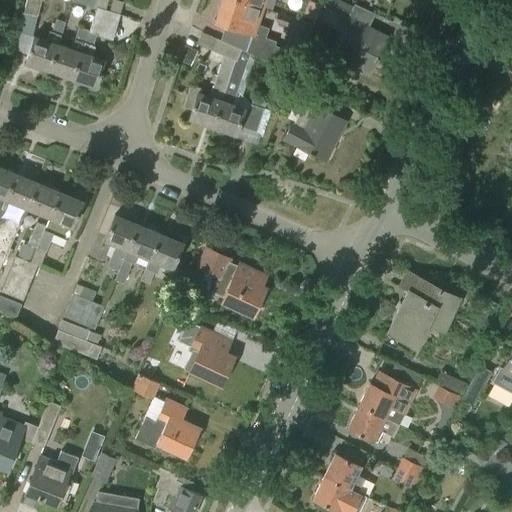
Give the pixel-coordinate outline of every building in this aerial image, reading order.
[(37,16),(41,0),(25,0),(23,12),(37,16)] [(278,64),(284,47),(274,44),(276,39),(265,36),(269,26),(259,23),(264,6),(245,0),(223,0),(217,19),(254,32),(248,48),(278,64)] [(353,6),(339,0),(324,0),(322,5),(351,19),(334,55),(369,72),(387,36),(367,26),(374,13),(354,4),(353,6)] [(95,83),(103,59),(92,55),(95,45),(93,44),(101,20),(116,26),(120,13),(97,5),(89,29),(88,29),(84,42),(72,75),(95,83)] [(57,42),(65,21),(55,18),(51,31),(49,30),(46,38),(35,35),(27,60),(49,67),(58,42),(57,42)] [(72,75),(84,42),(88,29),(80,26),(72,47),(58,42),(49,67),(72,75)] [(214,124),(231,76),(242,48),(219,38),(214,49),(225,54),(211,95),(199,91),(191,115),(214,124)] [(246,107),(234,102),(252,53),(242,48),(231,76),(214,124),(237,132),(240,123),(256,129),(264,107),(252,103),(246,107)] [(300,63),(311,69),(318,56),(306,50),(300,63)] [(190,64),(194,55),(187,52),(183,61),(190,64)] [(317,105),(313,103),(322,87),(293,72),(285,88),(307,99),(295,121),(294,120),(285,137),(297,143),(297,144),(325,158),(345,119),(317,105)] [(0,206),(4,197),(15,173),(0,166),(0,206)] [(50,215),(60,191),(15,173),(4,197),(0,206),(0,230),(9,210),(13,211),(17,202),(50,215)] [(67,237),(82,200),(60,191),(50,215),(46,225),(38,245),(31,261),(14,255),(9,268),(32,277),(37,264),(39,264),(53,231),(67,237)] [(118,270),(137,223),(114,213),(104,238),(115,243),(105,265),(118,270)] [(38,245),(46,225),(36,221),(28,241),(38,245)] [(150,257),(160,232),(137,223),(118,270),(114,279),(122,282),(131,262),(134,263),(139,252),(149,257),(150,257)] [(172,266),(183,241),(160,232),(150,257),(149,257),(140,279),(149,282),(154,271),(157,272),(161,262),(172,266)] [(18,255),(29,260),(33,249),(22,244),(18,255)] [(206,245),(196,267),(203,270),(197,283),(211,290),(210,292),(222,298),(220,301),(251,315),(264,286),(261,284),(265,274),(239,262),(237,266),(230,263),(232,258),(206,245)] [(22,299),(32,277),(9,268),(1,290),(22,299)] [(443,329),(459,296),(450,291),(405,270),(397,284),(407,289),(387,329),(415,343),(426,321),(443,329)] [(454,283),(450,291),(459,296),(464,288),(454,283)] [(94,328),(104,305),(72,292),(62,315),(94,328)] [(0,309),(15,316),(20,302),(0,294),(0,309)] [(100,347),(101,345),(96,344),(100,334),(61,318),(56,329),(100,347)] [(230,340),(188,321),(180,339),(190,344),(188,349),(197,353),(189,369),(219,383),(232,355),(221,350),(226,339),(230,341),(230,340)] [(95,358),(100,347),(56,329),(51,341),(95,358)] [(511,391),(511,347),(502,367),(499,365),(491,381),(511,391)] [(479,392),(491,371),(479,365),(468,386),(479,392)] [(414,388),(380,371),(373,384),(368,381),(357,404),(397,423),(414,388)] [(152,398),(159,382),(138,373),(131,388),(152,398)] [(455,408),(461,396),(438,384),(432,396),(455,408)] [(199,427),(181,419),(187,407),(165,397),(154,421),(145,417),(135,438),(155,447),(157,442),(186,456),(199,427)] [(43,447),(60,406),(48,401),(37,426),(30,442),(43,447)] [(391,435),(397,423),(357,404),(346,426),(377,441),(382,431),(391,435)] [(22,425),(0,415),(0,467),(5,470),(19,437),(30,442),(37,426),(24,421),(22,425)] [(463,440),(457,436),(452,444),(458,448),(455,453),(479,466),(489,450),(465,437),(463,440)] [(511,479),(511,462),(489,450),(479,466),(482,468),(483,465),(500,474),(495,483),(506,489),(511,479)] [(66,478),(74,460),(75,456),(61,451),(56,461),(39,454),(23,493),(54,506),(56,503),(62,506),(73,481),(66,478)] [(105,482),(115,457),(100,451),(90,476),(105,482)] [(356,490),(363,477),(355,473),(359,464),(334,451),(323,473),(356,490)] [(420,478),(425,467),(402,456),(396,466),(420,478)] [(178,475),(157,466),(156,473),(160,474),(155,486),(158,488),(152,501),(153,501),(153,503),(160,507),(161,504),(162,505),(168,491),(174,494),(168,508),(173,510),(173,511),(169,509),(168,511),(191,511),(199,492),(188,488),(191,481),(178,475)] [(414,490),(420,478),(396,466),(391,478),(414,490)] [(356,511),(365,495),(356,490),(323,473),(311,496),(336,509),(337,508),(343,511),(353,511),(355,511),(356,511)] [(136,511),(137,508),(136,508),(138,498),(98,491),(97,501),(94,500),(92,511),(136,511)]
